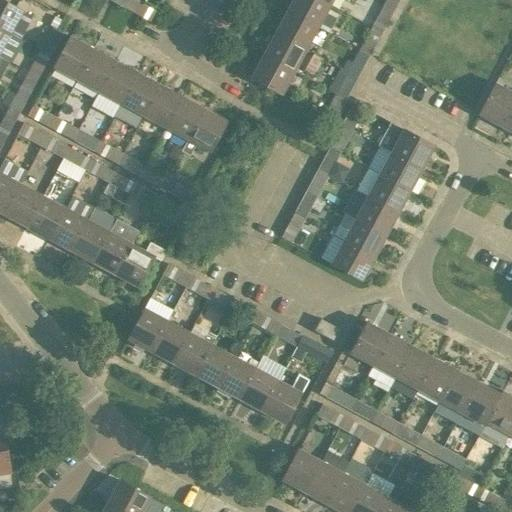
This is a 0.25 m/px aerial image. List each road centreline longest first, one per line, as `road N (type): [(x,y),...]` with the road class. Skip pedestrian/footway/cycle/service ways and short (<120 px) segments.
road 1 (residential): [(511,351),(435,311),(416,287),(420,257),(476,150)]
road 2 (residential): [(121,432),(0,285)]
road 3 (residential): [(261,511),(121,432)]
road 4 (residential): [(476,150),(367,90)]
